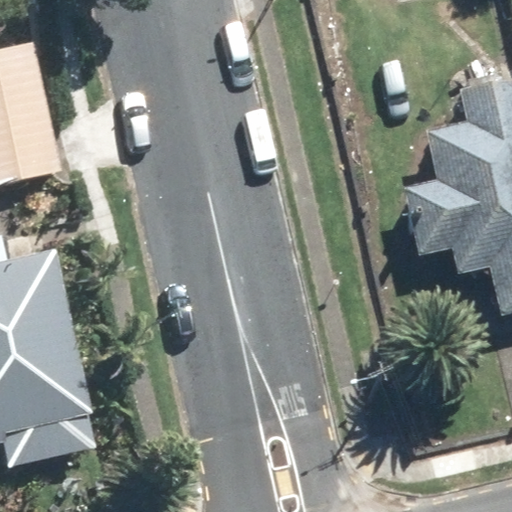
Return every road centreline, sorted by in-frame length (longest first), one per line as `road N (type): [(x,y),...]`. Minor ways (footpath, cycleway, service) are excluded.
road 1 (residential): [(206,191),(310,419),(331,511)]
road 2 (residential): [(244,511),(214,391),(206,191)]
road 3 (residential): [(206,191),(162,0)]
